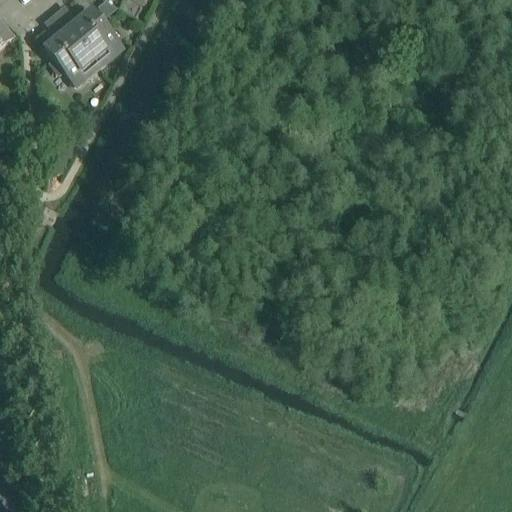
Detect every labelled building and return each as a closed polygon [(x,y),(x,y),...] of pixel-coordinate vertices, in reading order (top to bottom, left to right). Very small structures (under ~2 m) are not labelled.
[(116,12),(104,5),(97,10),(105,20),(116,12)] [(89,14),(66,33),(97,70),(120,51),(89,14)] [(0,50),(12,40),(0,25),(0,50)] [(66,33),(43,52),(74,89),(97,70),(66,33)] [(53,146),(48,175),(61,177),(64,161),(71,162),(73,149),(53,146)]
